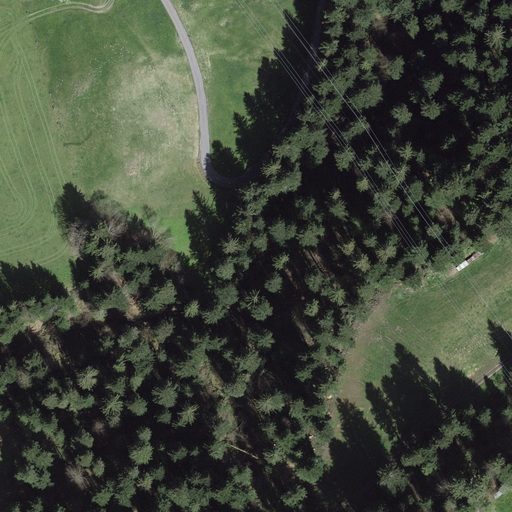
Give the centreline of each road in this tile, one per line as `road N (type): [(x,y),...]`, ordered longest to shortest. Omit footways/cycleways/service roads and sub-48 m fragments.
road 1 (track): [(166,0),(194,65),(207,168),(224,183),(256,169),(288,125),(323,0)]
road 2 (track): [(334,511),(511,356)]
